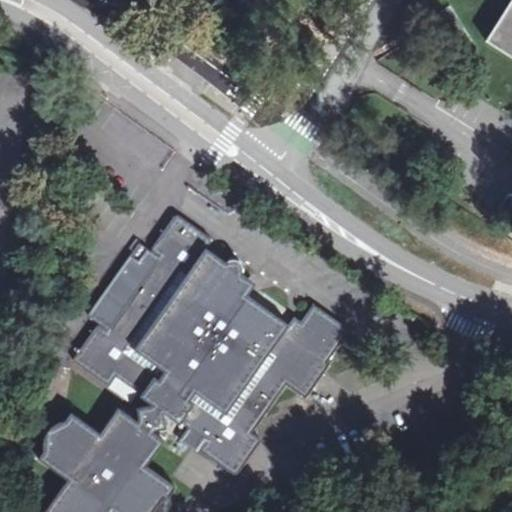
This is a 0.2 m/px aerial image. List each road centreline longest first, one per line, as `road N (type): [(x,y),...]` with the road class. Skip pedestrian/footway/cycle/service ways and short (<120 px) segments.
road 1 (secondary): [(0,12),(103,69),(257,187)]
road 2 (secondary): [(275,166),(51,0)]
road 3 (unclassified): [(275,166),(387,0)]
road 4 (secondary): [(257,187),(358,257),(395,265)]
road 5 (secondary): [(395,265),(275,166)]
road 6 (secondary): [(395,265),(511,313)]
